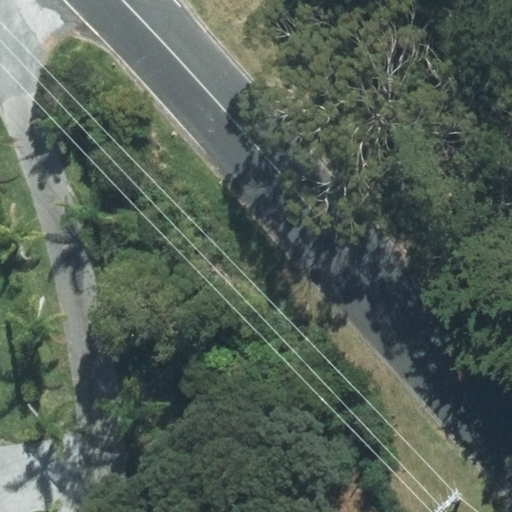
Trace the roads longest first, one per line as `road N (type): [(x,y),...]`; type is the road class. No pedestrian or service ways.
road 1 (tertiary): [(128,0),(440,383),(511,457)]
road 2 (unknown): [(46,0),(26,73),(89,332),(99,511)]
